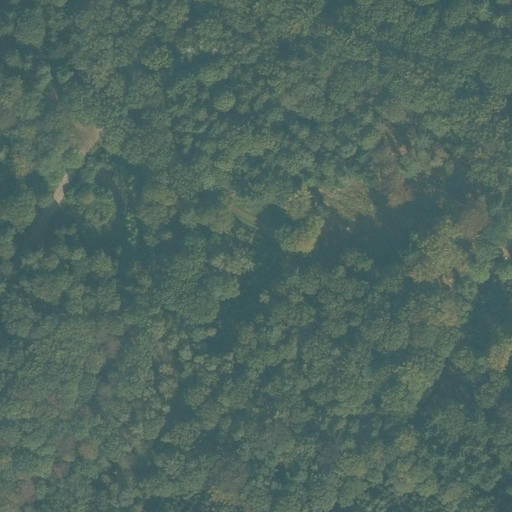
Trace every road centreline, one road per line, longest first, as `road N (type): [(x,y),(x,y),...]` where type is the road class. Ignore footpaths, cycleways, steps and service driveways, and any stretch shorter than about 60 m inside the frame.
road 1 (unclassified): [(87,145),(511,384)]
road 2 (unclassified): [(511,105),(326,0)]
road 3 (unclassified): [(87,145),(0,293)]
road 4 (unclassified): [(169,0),(87,145)]
